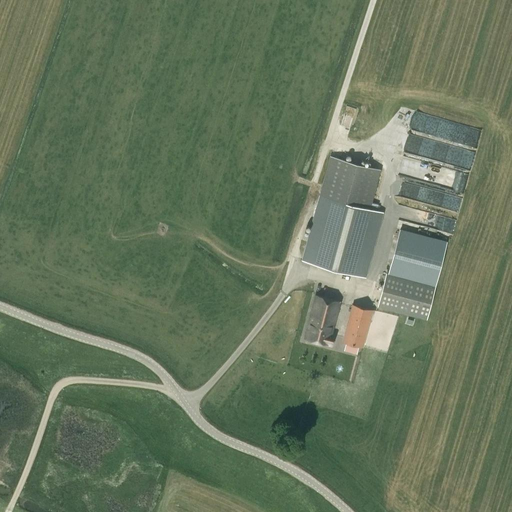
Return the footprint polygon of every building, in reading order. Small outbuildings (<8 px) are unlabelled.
[(347,105),(341,123),(350,126),(356,108),(347,105)] [(413,111),(408,128),(424,133),(429,116),(413,111)] [(423,181),(465,191),(474,151),(467,149),(469,139),(477,141),(480,129),(460,125),(458,132),(448,130),(444,144),(451,145),(450,151),(438,148),(435,163),(427,161),(423,181)] [(304,260),(347,271),(365,276),(382,211),(370,207),(380,169),(331,156),(304,260)] [(430,228),(454,233),(457,218),(433,213),(430,228)] [(389,273),(387,273),(379,305),(427,318),(447,242),(401,229),(389,273)] [(332,344),(335,333),(331,332),(339,300),(316,294),(305,337),(332,344)] [(373,312),(374,310),(353,304),(343,340),(362,345),(371,312),(373,312)]
